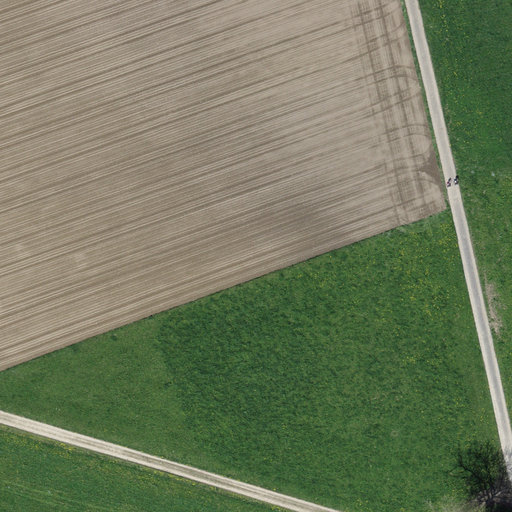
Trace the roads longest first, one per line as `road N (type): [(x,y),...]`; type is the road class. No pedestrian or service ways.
road 1 (track): [(412,0),(511,463)]
road 2 (track): [(317,511),(0,417)]
